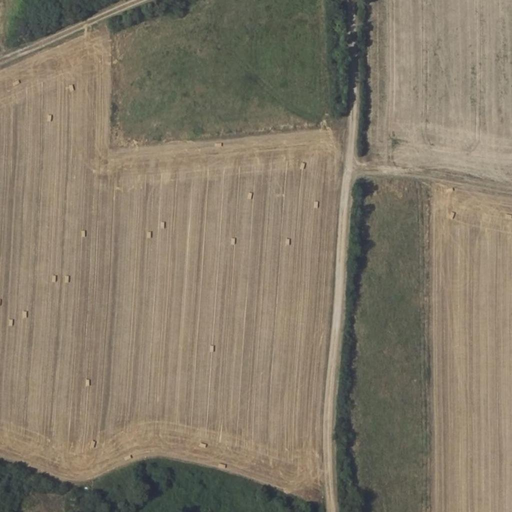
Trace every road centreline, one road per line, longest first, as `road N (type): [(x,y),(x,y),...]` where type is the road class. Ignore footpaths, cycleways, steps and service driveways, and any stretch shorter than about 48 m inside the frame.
road 1 (track): [(350,0),(356,85),(330,431),(335,511)]
road 2 (track): [(511,193),(351,164)]
road 3 (track): [(0,61),(144,0)]
